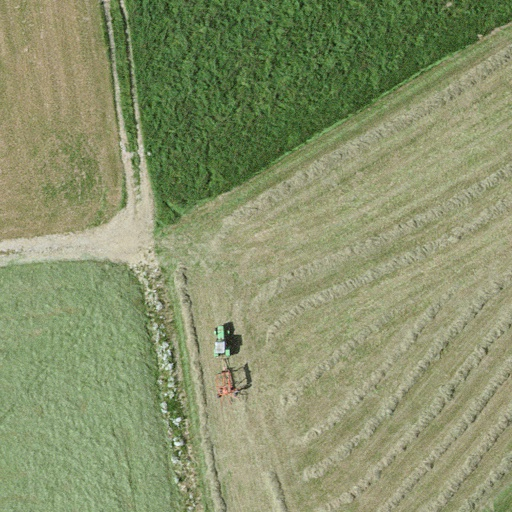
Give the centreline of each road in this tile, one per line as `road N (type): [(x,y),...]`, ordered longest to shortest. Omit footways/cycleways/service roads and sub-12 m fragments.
road 1 (track): [(207,511),(184,346),(136,240)]
road 2 (track): [(136,240),(112,0)]
road 3 (track): [(136,240),(0,255)]
